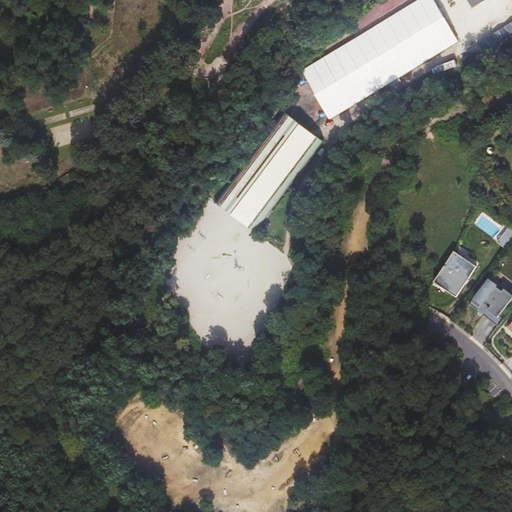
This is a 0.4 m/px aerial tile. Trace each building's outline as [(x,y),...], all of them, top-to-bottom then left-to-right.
[(385,0),(382,2),(387,9),(393,5),(390,0),(385,0)] [(356,19),(360,25),(360,26),(387,9),(382,2),(356,19)] [(350,23),(354,29),(360,25),(356,19),(350,23)] [(511,24),(506,28),(481,44),(489,56),(493,54),(494,56),(502,51),(496,42),(511,32),(511,24)] [(478,55),(465,62),(469,69),(482,61),(478,55)] [(400,75),(390,81),(393,86),(403,80),(400,75)] [(214,204),(254,234),(323,145),(283,115),(214,204)] [(497,242),(504,248),(511,238),(511,226),(510,225),(497,242)] [(465,264),(466,262),(454,254),(453,256),(465,264)] [(468,281),(477,269),(466,262),(465,264),(453,256),(434,284),(456,299),(465,287),(462,284),(465,279),(468,281)] [(496,331),(504,319),(500,316),(511,299),(511,296),(504,290),(502,293),(495,288),(496,287),(488,280),(466,310),(480,321),(481,320),(496,331)]
